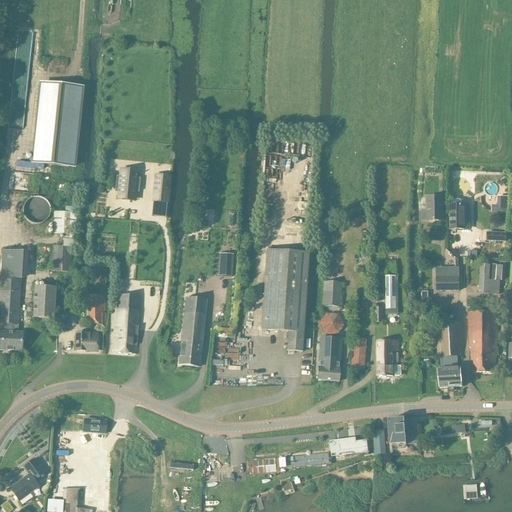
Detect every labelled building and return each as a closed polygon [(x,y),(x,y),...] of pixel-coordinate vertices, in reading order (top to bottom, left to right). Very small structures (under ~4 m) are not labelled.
[(40,86),(32,163),(73,167),(81,90),(40,86)] [(116,176),(115,185),(117,185),(116,200),(133,202),(134,192),(137,192),(137,187),(139,187),(140,179),(138,179),(139,173),(119,170),(118,176),(116,176)] [(152,188),(151,202),(169,204),(172,177),(171,177),(158,176),(157,189),(152,188)] [(50,211),(50,208),(49,206),(48,204),(46,202),(44,200),(42,198),(40,198),(37,197),(34,198),(32,198),(30,199),(27,201),(26,203),(24,205),(23,208),(23,210),(23,213),(24,215),(25,218),(27,220),(28,221),(31,223),(34,224),(36,224),(39,224),(42,223),(44,221),(46,220),(48,218),(49,216),(49,213),(50,211)] [(426,223),(444,222),(443,197),(426,197),(426,210),(421,210),(421,222),(426,221),(426,223)] [(493,207),(493,212),(507,212),(507,198),(500,198),(499,208),(493,207)] [(452,205),(449,205),(449,230),(465,230),(464,204),(462,205),(462,201),(460,200),(454,200),(452,202),(452,205)] [(54,212),(52,235),(63,235),(62,247),(53,247),(52,272),(70,273),(71,248),(74,248),(76,214),(74,214),(74,207),(64,207),(64,213),(54,212)] [(486,232),(486,242),(506,242),(507,233),(486,232)] [(0,350),(21,352),(22,333),(18,333),(20,283),(20,280),(26,280),(28,252),(1,251),(0,281),(0,283),(0,350)] [(266,251),(261,331),(287,333),(286,352),(301,353),(308,254),(266,251)] [(232,255),(219,255),(217,277),(231,278),(232,278),(233,255),(232,255)] [(499,295),(500,266),(480,265),(479,294),(499,295)] [(396,277),(385,277),(386,301),(386,310),(397,310),(397,308),(396,277)] [(459,277),(436,278),(436,292),(459,292),(459,277)] [(323,282),(322,307),(339,308),(341,283),(323,282)] [(34,287),(32,318),(53,319),(55,288),(34,287)] [(135,355),(140,298),(118,296),(113,336),(112,353),(135,355)] [(89,297),(89,315),(89,319),(92,322),(96,322),(106,329),(106,314),(99,314),(99,297),(89,297)] [(185,298),(178,366),(199,368),(200,368),(207,301),(185,298)] [(496,353),(497,344),(496,314),(468,315),(469,321),(469,349),(471,349),(472,373),(495,372),(496,353)] [(438,357),(462,356),(461,324),(435,324),(438,357)] [(76,335),(76,351),(97,351),(97,335),(76,335)] [(320,339),(317,381),(338,382),(340,340),(320,339)] [(353,340),(351,368),(363,369),(365,341),(353,340)] [(398,341),(377,342),(378,377),(393,377),(399,376),(401,374),(401,368),(399,367),(398,367),(398,341)] [(440,389),(462,388),(460,369),(438,371),(440,389)] [(404,418),(388,420),(390,446),(406,445),(419,444),(417,419),(411,419),(404,420),(404,418)] [(83,433),(93,434),(105,434),(106,422),(84,420),(83,433)] [(373,442),(374,451),(375,455),(382,454),(387,453),(385,432),(374,433),(373,442)] [(325,445),(333,444),(332,434),(331,434),(324,435),(325,445)] [(367,439),(335,443),(336,453),(368,449),(367,439)] [(329,453),(248,462),(249,477),(280,474),(279,469),(330,464),(329,453)] [(29,475),(9,489),(18,502),(38,487),(34,481),(36,480),(44,474),(33,460),(23,468),(27,473),(29,472),(31,474),(29,475)] [(48,505),(47,511),(97,511),(91,510),(77,509),(78,491),(79,491),(79,490),(71,490),(64,490),(63,502),(50,500),(48,500),(48,505)]
